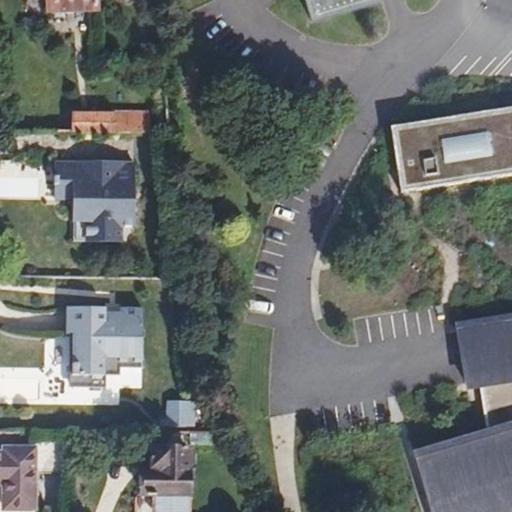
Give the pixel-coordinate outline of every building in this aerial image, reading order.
[(32,0),(32,13),(78,14),(78,0),(32,0)] [(293,0),(300,23),(373,3),(372,0),(293,0)] [(72,127),(139,128),(139,102),(62,102),(62,127),(72,127)] [(511,322),(448,333),(457,386),(469,384),(478,439),(407,460),(422,511),(501,511),(511,509),(511,511),(511,108),(381,130),(392,196),(511,176),(511,322)] [(62,139),(62,127),(40,127),(40,171),(61,171),(62,139)] [(72,127),(62,127),(62,139),(72,140),(72,127)] [(329,155),(333,146),(297,128),(292,137),(329,155)] [(321,171),(326,162),(290,144),(285,154),(321,171)] [(117,386),(140,386),(138,307),(60,309),(61,339),(50,339),(51,382),(88,381),(89,401),(99,401),(99,393),(117,392),(117,386)] [(254,405),(252,348),(240,348),(241,405),(254,405)] [(179,417),(179,399),(163,399),(163,417),(154,417),(154,423),(187,423),(187,417),(179,417)] [(139,466),(139,495),(149,495),(148,511),(164,511),(164,495),(186,494),(187,445),(150,445),(150,466),(139,466)] [(0,485),(5,486),(5,510),(35,510),(35,451),(5,451),(5,457),(0,456),(0,485)]
